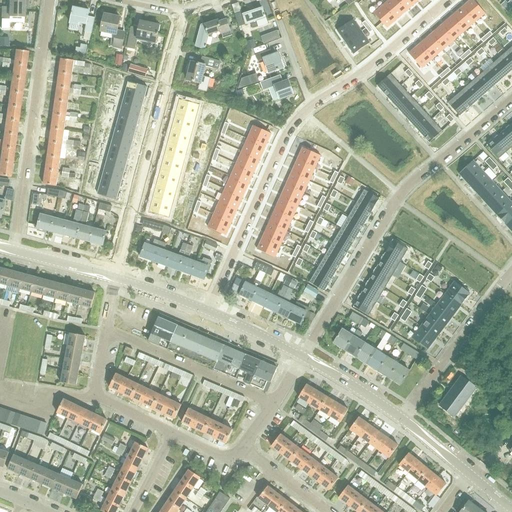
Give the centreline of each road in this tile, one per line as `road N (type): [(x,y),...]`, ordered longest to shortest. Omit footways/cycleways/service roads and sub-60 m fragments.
road 1 (residential): [(113,278),(182,12)]
road 2 (residential): [(12,251),(46,0)]
road 3 (residential): [(205,312),(288,130),(306,113)]
road 4 (residential): [(303,356),(400,197)]
road 5 (residential): [(274,402),(104,331)]
road 6 (residential): [(400,416),(506,276)]
road 7 (residential): [(172,431),(93,394),(104,331)]
road 8 (residential): [(400,197),(506,276)]
road 9 (residential): [(306,113),(400,197)]
